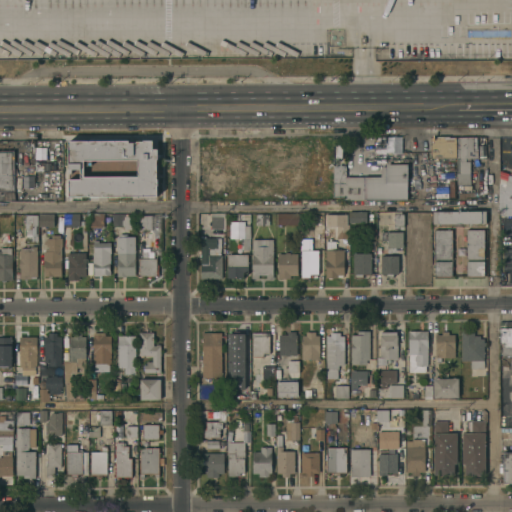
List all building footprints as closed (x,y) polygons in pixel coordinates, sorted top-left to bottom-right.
[(431,137),(456,137),(456,157),(431,157),(431,137)] [(478,157),(466,158),(466,161),(470,161),(471,184),(457,184),(457,137),(478,137),(478,157)] [(0,140),(14,140),(14,191),(0,191),(0,140)] [(66,141),(67,198),(156,197),(155,149),(151,149),(151,140),(66,141)] [(344,199),(344,197),(334,197),(333,165),(349,165),(349,176),(381,176),(381,166),(386,166),(386,163),(407,163),(406,199),(344,199)] [(511,215),(500,215),(498,183),(499,170),(509,174),(511,169),(511,215)] [(486,211),(486,223),(478,223),(478,225),(474,225),(474,223),(462,223),(462,224),(455,225),(455,223),(445,223),(445,225),(442,225),(442,223),(433,223),(433,212),(486,211)] [(278,212),(299,213),(299,224),(278,224),(278,212)] [(367,212),(367,222),(349,222),(349,212),(367,212)] [(404,226),(399,226),(399,227),(394,227),(394,212),(402,212),(402,213),(404,213),(404,226)] [(88,227),(88,214),(104,213),(104,227),(88,227)] [(125,213),(125,216),(131,216),(131,229),(124,229),(124,226),(112,226),(112,214),(125,213)] [(256,225),(256,213),(270,214),(270,225),(256,225)] [(31,241),(31,238),(28,238),(28,236),(26,236),(26,228),(25,228),(25,216),(26,216),(26,214),(38,214),(38,241),(31,241)] [(39,225),(39,214),(53,214),(53,225),(39,225)] [(64,226),(64,214),(80,214),(80,226),(64,226)] [(139,215),(152,215),(152,230),(139,230),(139,215)] [(212,215),(224,216),(224,229),(211,228),(212,215)] [(229,238),(242,239),(242,250),(248,250),(249,223),(229,223),(229,238)] [(418,238),(406,238),(406,225),(418,225),(418,238)] [(337,226),(348,226),(348,238),(337,238),(337,226)] [(452,236),(454,236),(454,239),(452,239),(452,248),(454,248),(454,252),(453,252),(453,258),(435,259),(435,229),(452,229),(452,236)] [(485,259),(467,259),(467,251),(466,251),(466,248),(467,248),(467,240),(466,240),(466,236),(467,236),(467,229),(484,229),(485,259)] [(403,231),(403,247),(388,247),(388,240),(382,240),(382,231),(403,231)] [(117,236),(119,236),(119,233),(125,233),(125,236),(135,236),(135,275),(127,276),(117,276),(117,236)] [(43,251),(44,251),(44,248),(46,248),(46,244),(44,244),(44,241),(46,241),(46,238),(51,238),(51,235),(60,235),(60,238),(62,238),(62,246),(61,246),(61,276),(44,276),(43,251)] [(222,278),(201,278),(201,237),(217,237),(217,245),(214,245),(214,248),(210,248),(210,254),(223,254),(222,278)] [(273,278),(267,278),(267,274),(259,274),(259,278),(252,278),(253,238),(274,239),(273,278)] [(301,238),(312,238),(312,250),(319,249),(319,274),(318,274),(318,277),(308,277),(308,278),(303,278),(303,277),(301,277),(301,238)] [(94,264),(93,264),(93,252),(94,252),(94,240),(99,240),(99,242),(111,242),(111,253),(110,253),(110,275),(101,275),(101,276),(94,275),(94,264)] [(336,249),(327,249),(327,240),(336,240),(336,249)] [(36,250),(38,250),(37,276),(36,276),(36,279),(20,278),(20,267),(19,267),(19,259),(20,259),(20,251),(21,247),(30,247),(30,246),(36,246),(36,250)] [(0,247),(12,247),(12,254),(13,254),(13,280),(6,280),(6,282),(2,282),(2,279),(0,279),(0,247)] [(344,274),(343,274),(343,276),(338,276),(338,277),(333,277),(333,278),(328,278),(328,277),(326,277),(326,249),(344,249),(344,274)] [(68,252),(86,252),(86,276),(79,276),(79,279),(68,279),(68,252)] [(279,253),(285,253),(285,252),(291,252),(291,253),(298,253),(298,275),(291,274),(291,278),(279,278),(279,253)] [(372,273),(363,273),(363,277),(354,277),(353,253),(371,252),(372,273)] [(428,275),(417,275),(417,273),(410,273),(410,253),(428,253),(428,275)] [(248,254),(248,273),(244,273),(244,278),(228,278),(228,254),(248,254)] [(399,273),(393,273),(393,277),(387,277),(387,273),(381,273),(381,255),(399,255),(399,273)] [(140,276),(140,258),(157,258),(157,264),(158,264),(158,270),(160,270),(160,276),(157,276),(157,277),(155,277),(155,276),(151,276),(151,279),(147,279),(147,277),(147,276),(140,276)] [(453,265),(454,265),(454,269),(453,269),(453,276),(435,276),(435,260),(453,261),(453,265)] [(484,260),(484,275),(467,275),(467,268),(466,268),(466,265),(467,265),(467,260),(484,260)] [(511,365),(511,355),(501,355),(501,343),(499,343),(499,321),(505,321),(505,322),(507,322),(507,327),(511,327),(511,365)] [(370,359),(366,359),(366,364),(351,364),(351,334),(357,334),(357,330),(370,330),(370,359)] [(428,365),(426,365),(426,372),(409,372),(409,330),(428,330),(428,365)] [(484,368),(471,368),(471,360),(462,360),(462,331),(474,330),(474,335),(480,335),(480,338),(484,338),(484,368)] [(279,334),(288,334),(288,331),(296,331),(296,334),(297,334),(297,354),(279,355),(279,334)] [(319,359),(301,359),(302,334),(306,335),(306,331),(315,331),(315,335),(319,335),(319,359)] [(398,344),(402,344),(402,352),(398,352),(398,366),(377,365),(378,357),(380,357),(380,334),(381,334),(381,331),(397,331),(397,334),(398,334),(398,344)] [(455,357),(436,357),(436,334),(442,334),(442,331),(449,331),(449,334),(455,334),(455,357)] [(44,336),(48,336),(48,332),(57,332),(57,336),(61,336),(61,365),(49,365),(49,362),(44,362),(44,336)] [(69,336),(73,336),(73,332),(81,332),(81,336),(85,336),(85,367),(76,367),(76,372),(71,372),(71,382),(73,382),(73,398),(65,398),(65,382),(64,382),(64,361),(69,361),(69,336)] [(139,332),(153,332),(153,345),(156,345),(156,344),(160,344),(160,372),(144,372),(144,364),(146,364),(146,361),(152,361),(152,355),(142,355),(142,357),(139,357),(139,332)] [(202,377),(202,366),(201,366),(201,363),(202,363),(202,332),(222,332),(221,377),(202,377)] [(245,332),(245,357),(231,357),(231,359),(229,359),(228,332),(245,332)] [(252,332),(270,332),(270,353),(263,353),(263,356),(252,356),(252,332)] [(345,365),(339,365),(339,369),(338,369),(338,378),(327,378),(327,335),(331,335),(331,332),(340,332),(340,335),(345,335),(345,365)] [(93,334),(102,334),(102,335),(111,335),(111,363),(93,363),(93,334)] [(117,335),(135,335),(135,374),(124,374),(124,367),(117,367),(117,335)] [(19,336),(36,336),(36,366),(35,366),(35,374),(22,375),(21,366),(19,366),(19,336)] [(0,365),(0,337),(11,337),(11,365),(0,365)] [(288,360),(299,360),(299,372),(288,372),(288,360)] [(262,378),(262,366),(275,366),(275,378),(262,378)] [(380,369),(397,369),(397,383),(387,383),(387,385),(380,385),(380,369)] [(239,370),(250,370),(250,388),(239,388),(239,370)] [(351,370),(369,370),(369,375),(367,375),(367,384),(358,384),(358,388),(351,388),(351,370)] [(39,388),(45,388),(45,376),(51,376),(51,375),(56,375),(56,376),(62,376),(62,388),(60,388),(60,393),(48,393),(49,400),(39,400),(39,388)] [(458,377),(458,396),(433,397),(433,378),(436,378),(436,377),(439,377),(439,378),(453,377),(456,377),(458,377)] [(140,378),(160,378),(160,399),(140,399),(140,378)] [(277,381),(278,381),(278,378),(296,378),(296,381),(298,381),(298,396),(277,396),(277,381)] [(348,397),(336,397),(336,384),(348,384),(348,397)] [(387,385),(402,385),(402,398),(387,398),(387,385)] [(25,387),(25,399),(15,399),(15,387),(25,387)] [(431,425),(422,425),(422,409),(431,409),(431,425)] [(99,419),(96,419),(96,414),(99,414),(99,410),(111,410),(111,424),(99,425),(99,419)] [(203,437),(203,426),(206,426),(206,421),(219,421),(219,410),(225,410),(225,421),(222,421),(222,428),(220,428),(220,437),(203,437)] [(325,411),(337,410),(337,423),(325,423),(325,411)] [(388,410),(375,410),(374,422),(387,422),(388,410)] [(16,424),(16,411),(29,411),(29,424),(16,424)] [(139,421),(139,411),(161,411),(161,421),(139,421)] [(62,435),(55,435),(55,438),(45,438),(45,421),(48,421),(48,415),(61,415),(62,435)] [(299,439),(286,439),(286,430),(291,430),(291,421),(293,421),(293,415),(298,415),(298,421),(299,421),(299,439)] [(0,421),(2,421),(2,419),(13,419),(13,438),(12,438),(12,443),(7,443),(7,445),(2,445),(2,444),(0,444),(0,421)] [(456,464),(453,464),(453,475),(448,475),(437,476),(437,475),(433,475),(432,421),(447,421),(447,431),(451,431),(451,433),(455,433),(456,464)] [(484,474),(479,474),(479,475),(468,475),(464,475),(464,464),(461,464),(461,433),(466,433),(466,431),(470,431),(470,421),(484,421),(484,433),(484,474)] [(266,423),(275,423),(275,435),(266,436),(266,423)] [(142,424),(159,424),(159,439),(142,439),(142,424)] [(99,425),(99,436),(88,436),(88,425),(99,425)] [(126,425),(136,425),(136,436),(126,436),(126,425)] [(380,442),(380,425),(401,425),(401,426),(404,426),(404,441),(401,441),(401,442),(380,442)] [(16,446),(15,446),(15,439),(16,439),(16,427),(29,427),(29,430),(34,430),(34,443),(29,443),(29,451),(35,451),(35,477),(23,477),(23,475),(16,475),(16,446)] [(324,439),(316,439),(316,428),(324,428),(324,439)] [(277,434),(282,434),(282,446),(283,446),(283,450),(294,450),(294,473),(290,473),(290,476),(281,476),(281,473),(277,473),(277,434)] [(424,471),(419,471),(419,475),(411,475),(411,471),(406,471),(406,440),(412,440),(412,438),(424,438),(424,471)] [(207,448),(206,440),(219,440),(219,441),(225,441),(225,444),(219,444),(219,448),(207,448)] [(115,454),(115,448),(114,448),(114,445),(115,445),(115,441),(123,441),(123,442),(125,442),(125,445),(128,445),(128,452),(129,452),(129,455),(128,455),(128,458),(131,458),(131,476),(115,476),(114,476),(114,474),(115,474),(115,472),(114,472),(114,470),(115,470),(115,469),(113,469),(113,467),(115,467),(115,465),(113,465),(113,462),(115,462),(115,461),(113,461),(113,459),(115,459),(115,457),(113,457),(113,454),(115,454)] [(228,453),(227,453),(227,442),(245,442),(245,472),(240,472),(240,475),(228,475),(228,453)] [(60,466),(54,466),(54,477),(45,477),(45,465),(47,465),(47,456),(46,456),(46,453),(47,453),(47,443),(61,443),(60,466)] [(66,444),(77,444),(77,451),(88,451),(87,474),(77,474),(77,477),(70,477),(70,474),(66,474),(66,444)] [(106,445),(106,448),(108,448),(108,451),(106,451),(106,452),(108,452),(108,455),(106,455),(106,456),(108,456),(108,459),(106,459),(106,461),(108,461),(108,465),(106,465),(106,466),(108,466),(108,468),(106,468),(106,471),(108,471),(108,473),(106,473),(106,475),(101,475),(101,476),(95,476),(95,475),(90,475),(90,471),(89,471),(89,468),(90,468),(90,463),(89,463),(89,462),(90,462),(90,457),(89,457),(89,454),(90,454),(90,451),(93,451),(93,450),(96,450),(96,451),(98,451),(98,450),(99,450),(99,448),(101,448),(101,445),(106,445)] [(253,451),(261,451),(260,446),(271,446),(271,472),(270,473),(270,476),(259,476),(259,473),(253,473),(253,451)] [(140,447),(158,447),(158,476),(155,476),(155,473),(144,473),(144,477),(140,477),(140,447)] [(327,472),(327,447),(346,447),(346,472),(339,472),(339,475),(334,475),(334,472),(327,472)] [(370,476),(350,475),(351,448),(370,448),(370,476)] [(12,475),(0,475),(0,456),(2,456),(2,449),(11,449),(11,456),(12,456),(12,475)] [(397,472),(387,472),(387,474),(378,474),(378,453),(379,453),(379,450),(386,450),(386,453),(397,453),(397,472)] [(224,452),(224,473),(218,473),(218,476),(207,476),(207,473),(204,473),(204,469),(205,469),(205,459),(202,459),(202,452),(224,452)] [(319,472),(313,472),(313,476),(307,476),(307,472),(301,472),(301,452),(319,452),(319,472)] [(511,482),(503,483),(503,453),(511,452),(511,482)]
